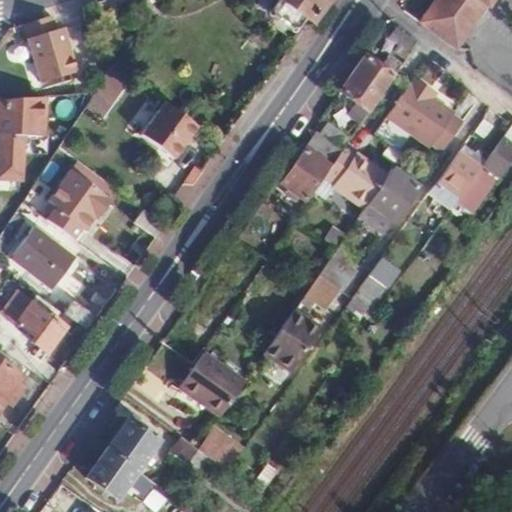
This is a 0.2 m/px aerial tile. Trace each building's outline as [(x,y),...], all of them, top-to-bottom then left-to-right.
[(305,19),(310,22),(325,0),(277,0),(278,1),(270,11),(270,18),(291,32),(297,31),(305,19)] [(434,0),(418,22),(454,48),(487,0),(434,0)] [(47,16),(18,25),(36,83),(70,73),(57,29),(51,30),(47,16)] [(405,58),(412,48),(416,41),(397,27),(386,44),(405,58)] [(113,65),(118,69),(129,55),(123,51),(118,58),(113,65)] [(379,67),(366,58),(352,77),(377,95),(395,68),(397,69),(400,65),(388,56),(379,67)] [(118,69),(113,65),(106,76),(103,80),(95,93),(109,104),(123,87),(113,80),(120,71),(118,69)] [(415,74),(387,114),(433,147),(434,144),(445,151),(466,121),(456,114),(458,112),(435,96),(431,92),(433,87),(415,74)] [(352,77),(340,94),(355,106),(349,114),(354,118),(348,126),(354,130),(377,95),(352,77)] [(44,101),(44,97),(12,100),(0,100),(0,179),(19,180),(22,141),(17,142),(17,124),(37,122),(38,101),(44,101)] [(42,134),(44,101),(38,101),(37,122),(17,124),(17,142),(22,141),(22,136),(38,136),(38,134),(42,134)] [(197,129),(164,104),(140,136),(173,161),(197,129)] [(328,124),(320,135),(340,150),(344,145),(348,139),(328,124)] [(511,159),(511,135),(508,132),(495,150),(484,164),(470,183),(458,200),(472,210),(488,188),(486,186),(493,176),(498,178),(511,159)] [(320,135),(318,134),(282,183),(306,201),(323,176),(340,150),(320,135)] [(429,195),(451,210),(458,200),(470,183),(484,164),(463,148),(429,195)] [(343,149),(324,177),(336,186),(334,189),(366,210),(390,176),(359,154),(357,158),(343,149)] [(117,190),(86,167),(78,179),(109,201),(117,190)] [(420,186),(395,168),(390,176),(366,210),(362,215),(387,233),(420,186)] [(56,209),(48,221),(74,241),(81,231),(84,232),(85,231),(95,218),(98,220),(111,202),(109,201),(78,179),(57,207),(56,209)] [(166,223),(178,206),(165,197),(154,213),(166,223)] [(30,207),(22,219),(33,227),(76,258),(83,247),(74,241),(48,221),(30,207)] [(153,241),(164,226),(145,212),(134,226),(153,241)] [(14,213),(0,233),(0,251),(22,219),(14,213)] [(76,258),(33,227),(15,254),(31,266),(39,256),(65,274),(76,258)] [(339,247),(335,253),(344,260),(329,280),(340,288),(345,291),(356,276),(352,272),(364,255),(344,240),(339,247)] [(265,262),(256,255),(253,259),(237,247),(227,261),(242,273),(233,287),(243,295),(265,262)] [(325,267),(320,274),(329,280),(344,260),(335,253),(325,267)] [(401,269),(384,257),(371,275),(386,285),(388,286),(401,269)] [(329,280),(320,274),(305,296),(325,309),(340,288),(329,280)] [(371,275),(348,307),(360,314),(373,296),(376,298),(386,285),(371,275)] [(200,324),(208,299),(192,294),(184,320),(200,324)] [(30,302),(16,322),(35,336),(30,342),(46,354),(65,328),(30,302)] [(74,303),(65,316),(78,325),(87,332),(97,319),(74,303)] [(295,310),(275,338),(303,358),(323,330),(295,310)] [(72,333),(82,340),(87,332),(78,325),(72,333)] [(204,353),(195,366),(178,389),(219,419),(225,411),(244,383),(204,353)] [(0,360),(0,412),(7,403),(11,405),(23,388),(19,385),(24,378),(0,360)] [(107,450),(137,472),(158,442),(128,421),(107,450)] [(227,436),(214,427),(198,449),(210,458),(211,459),(227,436)] [(245,449),(227,436),(211,459),(229,471),(245,449)] [(188,463),(198,449),(181,437),(171,452),(188,463)] [(116,501),(137,472),(107,450),(86,479),(116,501)]
